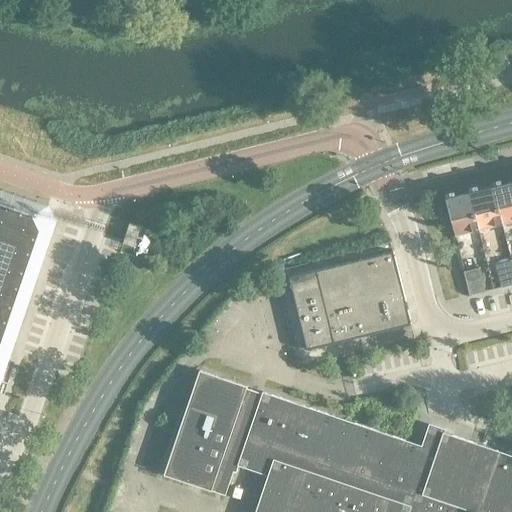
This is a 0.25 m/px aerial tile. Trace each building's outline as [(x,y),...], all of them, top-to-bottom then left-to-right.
[(501,182),(498,180),(493,181),(492,184),(493,186),(502,225),(511,222),(511,181),(501,184),(501,182)] [(477,188),(475,186),(471,187),(469,190),(469,192),(479,231),(502,225),(493,186),(478,190),(477,188)] [(0,405),(4,393),(11,395),(22,365),(15,362),(63,223),(55,207),(0,188),(0,405)] [(455,193),(452,191),(447,193),(446,195),(447,197),(446,198),(455,237),(479,231),(469,192),(455,195),(455,193)] [(134,225),(129,223),(123,242),(134,246),(140,227),(134,225)] [(412,324),(393,250),(315,270),(288,277),(307,351),(412,324)] [(511,284),(511,264),(511,260),(495,264),(501,287),(511,284)] [(480,267),(464,271),(469,295),(485,291),(480,267)] [(511,511),(511,455),(443,432),(442,436),(435,434),(437,430),(428,427),(422,446),(263,391),(262,393),(246,388),(247,386),(200,370),(164,474),(225,495),(233,471),(236,472),(238,465),(262,473),(263,470),(269,472),(255,511),(511,511)]
